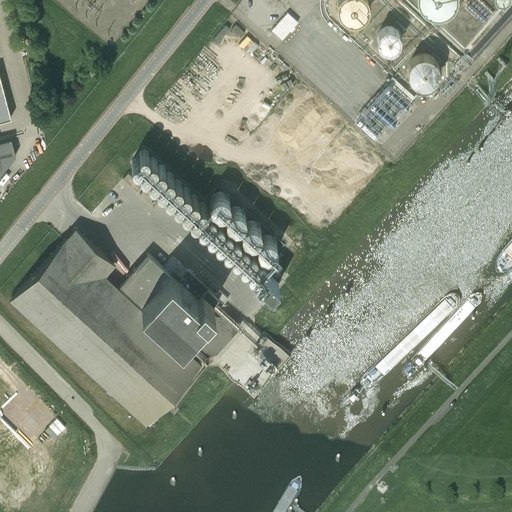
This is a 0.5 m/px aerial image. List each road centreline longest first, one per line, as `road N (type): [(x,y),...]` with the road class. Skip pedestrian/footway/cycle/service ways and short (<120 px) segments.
road 1 (tertiary): [(24,224),(205,0)]
road 2 (unclassified): [(79,511),(115,447),(0,328)]
road 3 (unclassified): [(511,341),(356,511)]
road 4 (unclassified): [(0,129),(28,120),(30,108),(2,0)]
